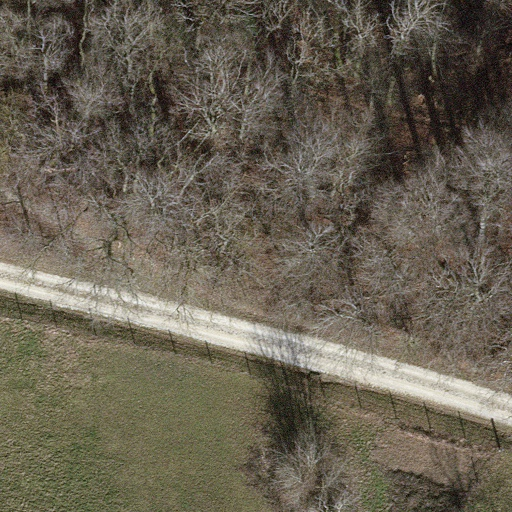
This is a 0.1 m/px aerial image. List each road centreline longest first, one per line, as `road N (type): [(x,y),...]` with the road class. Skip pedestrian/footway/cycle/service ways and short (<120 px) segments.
road 1 (track): [(511,422),(418,386),(0,279)]
road 2 (track): [(173,321),(59,220),(0,198)]
